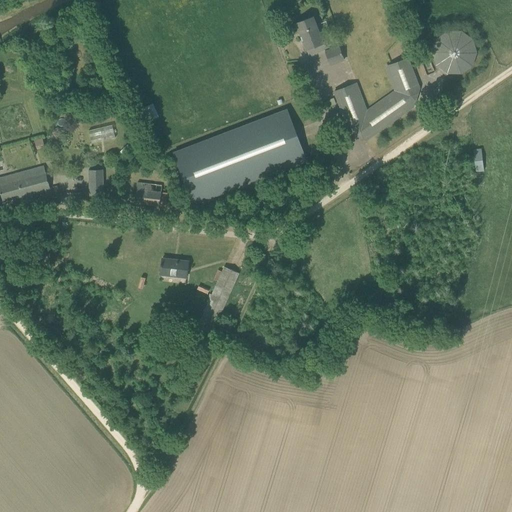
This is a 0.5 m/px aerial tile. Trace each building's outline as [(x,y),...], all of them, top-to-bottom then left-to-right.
[(309,56),(325,50),(312,17),(296,23),(309,56)] [(480,63),(466,26),(429,40),(443,77),(480,63)] [(339,47),(325,52),(330,65),(344,60),(339,47)] [(368,140),(415,108),(419,88),(408,59),(385,68),(394,92),(364,113),(353,84),(334,91),(347,125),(351,135),(368,140)] [(266,118),(257,121),(259,126),(253,129),(251,124),(242,128),(242,129),(213,142),(204,146),(206,150),(199,153),(197,149),(188,152),(192,161),(175,169),(193,209),(306,159),(288,119),(270,126),(266,118)] [(113,125),(90,128),(92,141),(115,137),(113,125)] [(43,137),(35,138),(36,147),(44,146),(43,137)] [(474,148),(475,171),(483,171),(482,148),(474,148)] [(50,188),(46,172),(44,166),(0,177),(0,190),(3,201),(50,188)] [(104,195),(103,169),(89,170),(90,195),(104,195)] [(138,182),(135,203),(160,206),(162,185),(138,182)] [(177,261),(162,260),(161,274),(186,277),(188,261),(177,260),(177,261)] [(224,266),(222,272),(218,271),(214,280),(217,282),(200,322),(214,328),(239,273),(224,266)]
